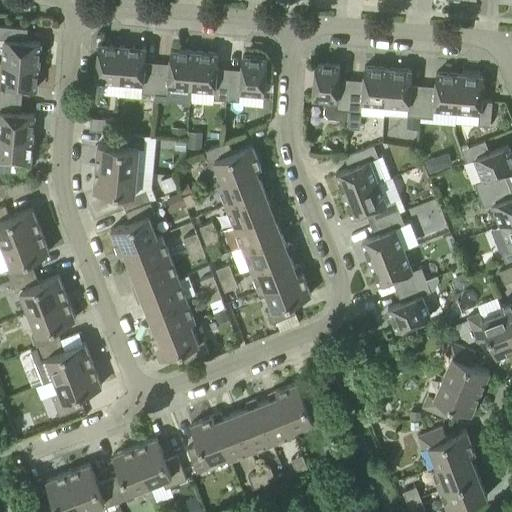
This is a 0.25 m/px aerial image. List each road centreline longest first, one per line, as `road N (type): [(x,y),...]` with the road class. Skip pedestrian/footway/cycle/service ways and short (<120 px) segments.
road 1 (residential): [(147,407),(314,336),(343,307),(292,154),(285,114),(294,29)]
road 2 (residential): [(147,407),(60,188),(73,9)]
road 3 (residential): [(294,29),(73,9)]
road 4 (residential): [(511,47),(294,29)]
road 5 (residential): [(30,455),(147,407)]
